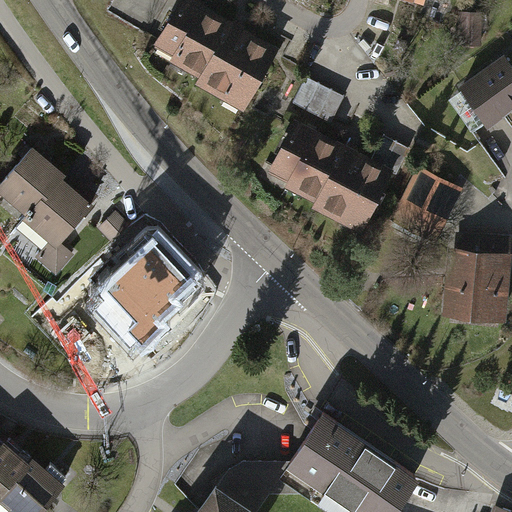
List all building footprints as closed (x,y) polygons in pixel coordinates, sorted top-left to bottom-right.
[(279,47),(195,0),(176,0),(152,43),(172,54),(168,60),(198,77),(194,83),(243,111),(279,47)] [(482,12),(458,12),(457,45),(481,46),(482,12)] [(511,64),(504,54),(459,86),(487,127),(511,109),(511,64)] [(294,101),(333,120),(346,94),(307,75),(294,101)] [(372,157),(294,117),(268,169),(288,179),(284,186),(314,201),(311,207),(361,232),(392,172),(396,174),(409,147),(384,134),(372,157)] [(49,197),(65,178),(69,174),(34,145),(0,184),(0,207),(20,224),(45,194),(49,197)] [(464,188),(418,165),(391,219),(436,242),(464,188)] [(45,194),(20,224),(16,228),(42,250),(36,257),(57,275),(75,254),(62,243),(95,204),(93,202),(99,195),(80,179),(74,185),(65,178),(49,197),(45,194)] [(139,234),(116,210),(98,228),(121,252),(139,234)] [(158,230),(96,288),(103,295),(94,303),(131,342),(140,334),(146,341),(166,322),(160,316),(179,298),(173,292),(196,271),(158,230)] [(454,247),(449,246),(442,315),(506,321),(511,257),(511,253),(510,253),(511,236),(456,231),(454,247)] [(395,511),(419,478),(322,412),(289,460),(285,465),(287,467),(279,479),(301,494),(327,511),(395,511)] [(12,480),(30,459),(7,440),(1,447),(0,448),(0,499),(14,483),(12,480)] [(14,483),(0,499),(0,500),(11,510),(9,511),(43,511),(67,484),(33,455),(30,459),(12,480),(14,483)] [(228,469),(216,486),(253,511),(256,511),(269,493),(301,494),(279,479),(287,467),(285,465),(289,460),(243,461),(228,469)] [(253,511),(216,486),(213,484),(193,511),(253,511)]
